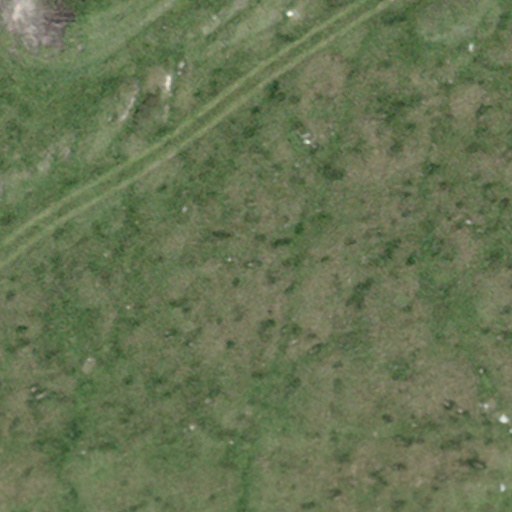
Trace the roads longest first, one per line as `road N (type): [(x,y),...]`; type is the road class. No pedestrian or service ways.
road 1 (track): [(0,260),(116,190),(236,86),(376,0)]
road 2 (track): [(13,0),(31,23),(101,40),(160,0)]
